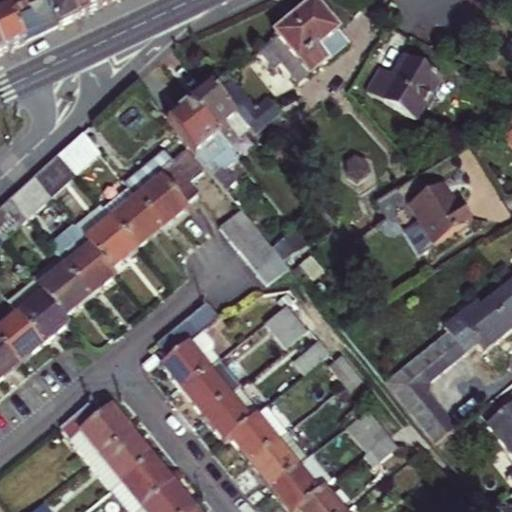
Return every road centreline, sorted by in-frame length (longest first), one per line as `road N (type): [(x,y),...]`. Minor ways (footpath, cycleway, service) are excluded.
road 1 (residential): [(232,511),(114,366)]
road 2 (residential): [(25,158),(110,81),(120,34)]
road 3 (residential): [(0,457),(114,366)]
road 4 (residential): [(114,366),(227,275)]
